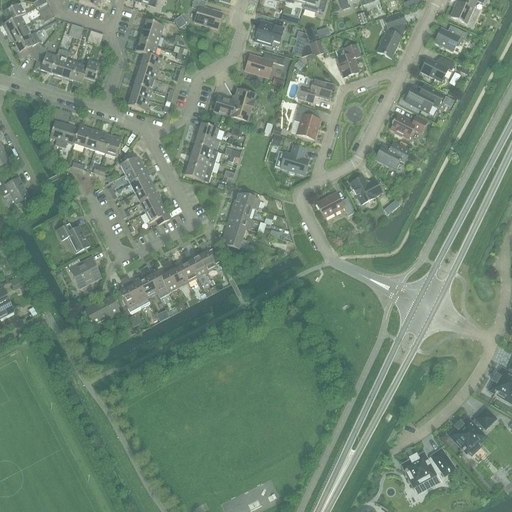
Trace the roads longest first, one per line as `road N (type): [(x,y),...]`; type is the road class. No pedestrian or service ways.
road 1 (residential): [(88,197),(121,262),(191,226),(141,124)]
road 2 (secondary): [(416,303),(317,511)]
road 3 (secondary): [(327,511),(433,312)]
road 4 (secondary): [(511,123),(416,303)]
road 5 (unclassified): [(141,124),(165,131),(186,120),(199,77),(233,58),(243,0)]
road 6 (secondary): [(433,312),(511,150)]
road 7 (residential): [(312,186),(343,89),(405,69)]
road 8 (residential): [(312,186),(358,161),(405,69)]
road 9 (residential): [(400,443),(456,403),(494,341)]
road 10 (residential): [(86,384),(48,317),(0,343)]
